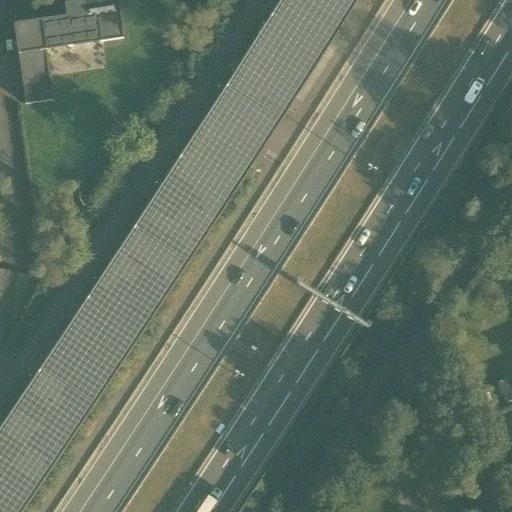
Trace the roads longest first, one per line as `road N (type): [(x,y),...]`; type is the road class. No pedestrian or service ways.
road 1 (motorway): [(403,0),(78,511)]
road 2 (motorway): [(183,511),(511,37)]
road 3 (unclassified): [(9,390),(261,0)]
road 4 (residential): [(289,511),(470,233),(511,200)]
